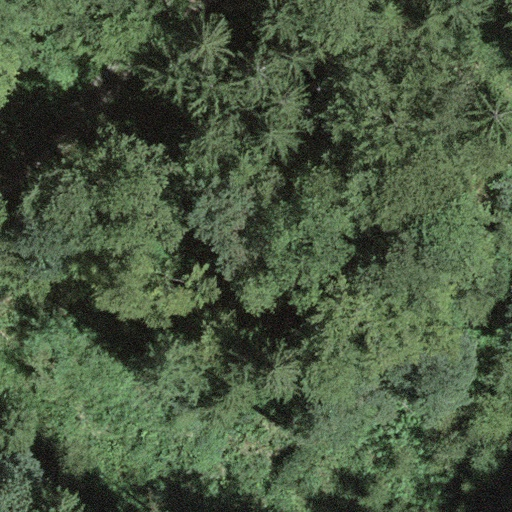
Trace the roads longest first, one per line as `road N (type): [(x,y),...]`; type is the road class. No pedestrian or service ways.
road 1 (track): [(207,0),(0,192)]
road 2 (track): [(391,511),(460,447),(511,379)]
